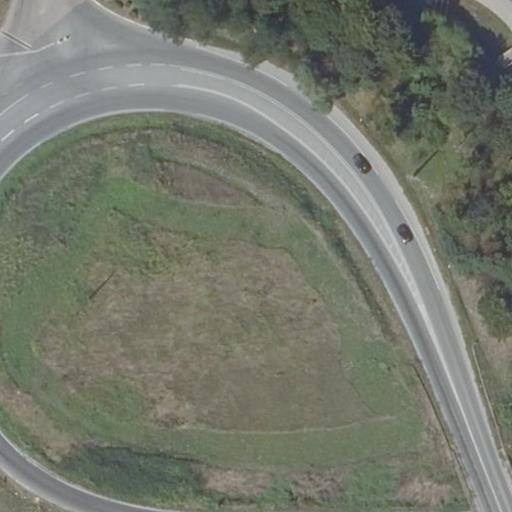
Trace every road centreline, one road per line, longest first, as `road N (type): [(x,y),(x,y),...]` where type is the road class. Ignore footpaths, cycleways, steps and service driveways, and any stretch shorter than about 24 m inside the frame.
road 1 (trunk): [(440,362),(433,301),(373,186),(345,147),(265,85),(186,57),(124,52),(23,75),(0,91)]
road 2 (secondary): [(0,160),(45,124),(106,101),(166,97),(248,120),(287,143),(341,198),(440,362)]
road 3 (secondary): [(440,362),(502,511)]
road 4 (trunk): [(117,511),(30,475),(0,450)]
